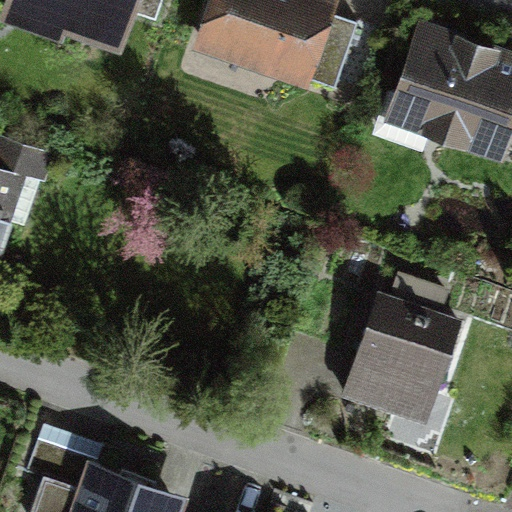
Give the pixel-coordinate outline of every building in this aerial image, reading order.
[(5,0),(5,2),(107,34),(114,14),(118,0),(5,0)] [(152,0),(118,0),(114,14),(146,21),(152,0)] [(322,0),(210,0),(196,50),(297,83),(316,18),(322,0)] [(349,30),(316,18),(297,83),(332,94),(349,30)] [(511,80),(511,60),(407,28),(379,113),(492,150),(511,83),(511,80)] [(511,83),(492,150),(511,157),(511,83)] [(0,208),(10,180),(0,177),(0,208)] [(423,414),(448,316),(367,293),(340,393),(423,414)] [(171,511),(175,502),(76,471),(63,511),(171,511)]
